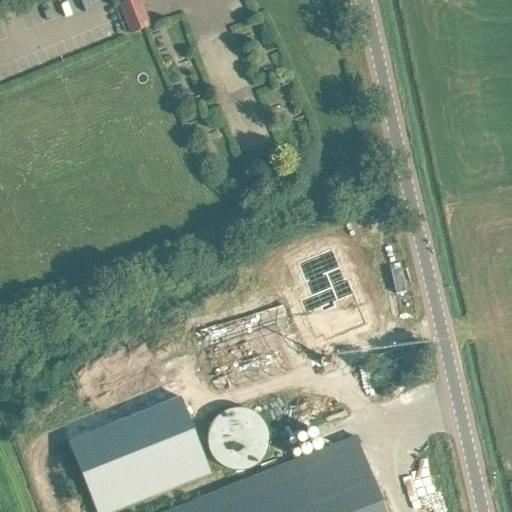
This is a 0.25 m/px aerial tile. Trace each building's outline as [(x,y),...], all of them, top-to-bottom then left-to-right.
[(149,27),(138,0),(129,0),(119,4),(131,34),(149,27)] [(314,256),(279,270),(292,302),(280,307),(297,347),(304,345),(306,350),(348,333),(329,285),(326,286),(314,256)] [(169,380),(57,426),(88,501),(200,456),(169,380)] [(269,466),(266,407),(217,409),(220,468),(269,466)] [(385,511),(355,437),(168,511),(385,511)]
